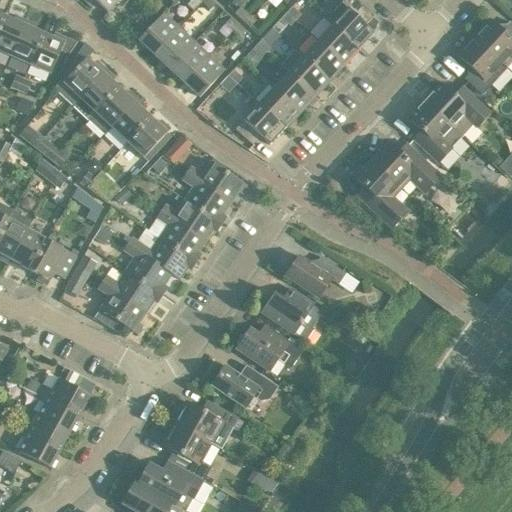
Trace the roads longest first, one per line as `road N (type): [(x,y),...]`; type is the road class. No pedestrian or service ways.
road 1 (residential): [(285,214),(183,359),(153,375)]
road 2 (secondary): [(511,286),(445,379),(409,469)]
road 3 (unclassified): [(306,183),(428,46),(427,35)]
road 4 (residential): [(153,375),(84,479),(47,511)]
road 5 (residential): [(153,375),(33,309),(15,313),(0,304)]
road 6 (secondary): [(409,469),(511,347)]
